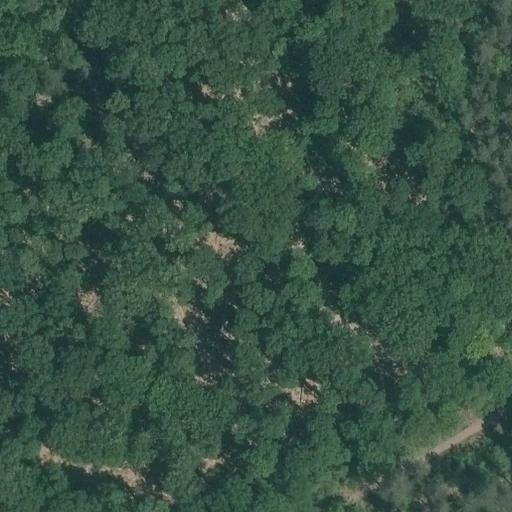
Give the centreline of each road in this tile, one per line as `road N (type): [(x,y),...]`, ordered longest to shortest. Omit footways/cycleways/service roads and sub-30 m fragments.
road 1 (unknown): [(511,368),(384,336),(326,282),(290,190),(256,0)]
road 2 (track): [(306,511),(511,396)]
